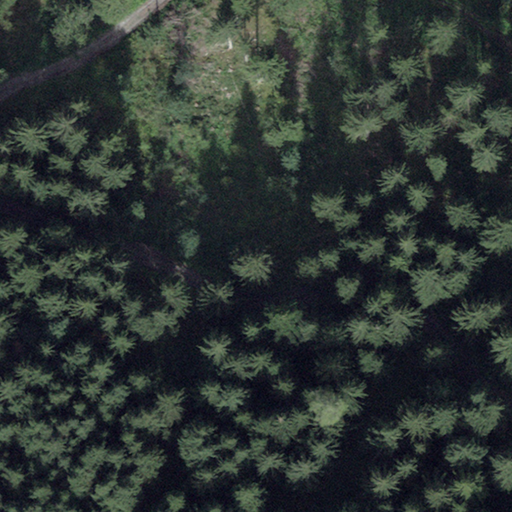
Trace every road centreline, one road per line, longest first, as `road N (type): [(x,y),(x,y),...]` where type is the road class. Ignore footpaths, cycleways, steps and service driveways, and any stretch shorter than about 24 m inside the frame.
road 1 (track): [(511,399),(481,384),(409,296),(364,271),(267,305),(229,298),(0,199)]
road 2 (track): [(0,98),(162,0)]
